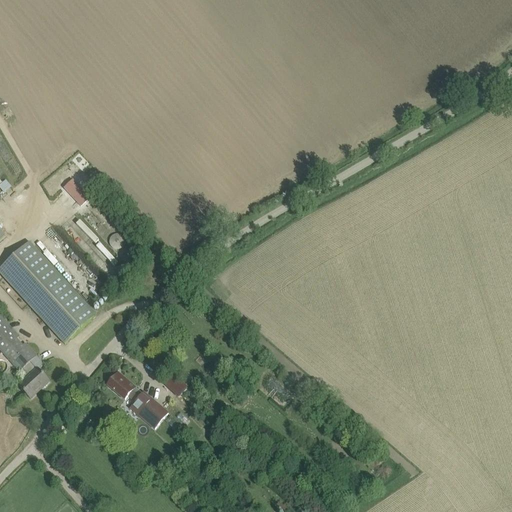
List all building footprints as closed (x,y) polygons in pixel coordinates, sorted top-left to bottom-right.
[(0,187),(5,193),(12,186),(7,180),(0,185),(0,187)] [(73,181),(64,189),(81,208),(90,199),(73,181)] [(113,235),(113,244),(125,244),(125,236),(113,235)] [(0,270),(0,273),(65,345),(96,317),(29,244),(0,270)] [(0,316),(0,350),(27,380),(19,387),(24,393),(31,400),(50,383),(38,370),(35,372),(29,365),(37,357),(26,345),(24,346),(18,340),(20,338),(0,316)] [(128,398),(135,404),(143,395),(118,374),(108,386),(125,400),(128,398)] [(282,399),(288,386),(265,377),(260,389),(282,399)] [(168,415),(144,394),(143,395),(135,404),(131,409),(155,430),(168,415)]
